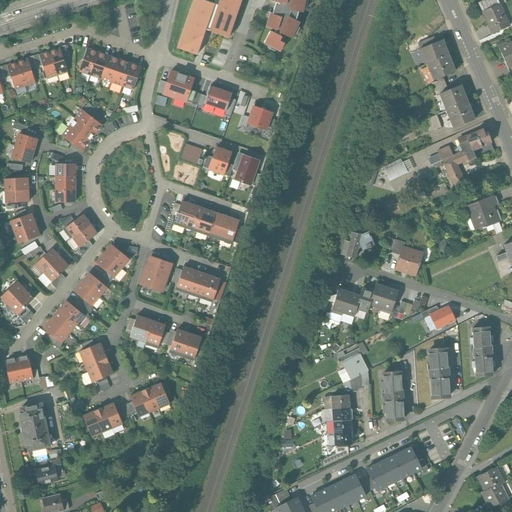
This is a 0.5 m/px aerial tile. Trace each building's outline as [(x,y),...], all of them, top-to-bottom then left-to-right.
[(200,0),(193,0),(177,49),(197,55),(206,30),(228,38),(241,0),(219,0),(217,6),(200,0)] [(275,0),(275,2),(276,3),(272,14),(271,14),(266,27),(276,31),(274,34),(270,32),(264,43),(281,52),(284,45),(279,42),(281,38),(280,37),(281,34),(291,39),(299,22),(296,21),(297,17),(299,12),(302,13),(304,0),(275,0)] [(500,4),(482,12),(492,34),(509,26),(500,4)] [(428,39),(418,44),(420,50),(423,48),(431,45),(428,39)] [(431,45),(423,48),(425,53),(422,54),(427,65),(428,64),(448,56),(442,40),(431,45)] [(511,43),(508,45),(507,43),(498,47),(507,68),(511,66),(511,43)] [(65,46),(60,48),(60,49),(63,59),(69,57),(65,46)] [(60,49),(50,52),(57,76),(67,72),(63,59),(60,49)] [(98,53),(87,49),(79,72),(90,75),(98,53)] [(50,52),(39,56),(42,66),(47,79),(57,76),(50,52)] [(98,53),(90,75),(101,79),(108,57),(98,53)] [(39,56),(39,55),(33,56),(37,68),(42,66),(39,56)] [(33,56),(27,58),(28,60),(31,70),(37,68),(33,56)] [(448,56),(428,64),(431,73),(434,72),(437,79),(443,77),(454,72),(448,56)] [(119,60),(108,57),(101,79),(112,83),(119,60)] [(31,70),(28,60),(17,63),(25,86),(35,83),(31,70)] [(119,60),(112,83),(122,86),(130,64),(119,60)] [(17,63),(7,66),(10,76),(14,89),(25,86),(17,63)] [(130,64),(122,86),(133,90),(141,68),(130,64)] [(6,65),(1,67),(4,78),(10,76),(7,66),(6,65)] [(193,80),(171,72),(163,95),(186,102),(193,80)] [(443,77),(437,79),(437,81),(431,84),(434,90),(446,85),(443,77)] [(446,85),(434,90),(436,96),(440,95),(440,94),(448,91),(446,85)] [(232,94),(210,86),(206,97),(204,104),(225,112),(226,112),(230,99),(232,94)] [(448,91),(440,94),(440,95),(447,111),(467,103),(460,86),(448,91)] [(195,93),(191,104),(197,106),(201,95),(195,93)] [(201,95),(197,106),(203,108),(204,104),(206,97),(201,95)] [(230,99),(226,112),(225,112),(224,115),(230,118),(236,101),(230,99)] [(447,111),(446,111),(453,128),(474,120),(467,103),(447,111)] [(96,112),(89,104),(85,108),(92,116),(96,112)] [(123,109),(124,115),(138,112),(137,106),(123,109)] [(272,113),(253,107),(247,125),(265,131),(270,119),(272,113)] [(101,125),(82,111),(75,119),(95,134),(101,125)] [(436,115),(424,120),(429,132),(441,127),(436,115)] [(95,134),(75,119),(69,128),(88,143),(95,134)] [(265,131),(264,136),(270,137),(275,120),(270,119),(265,131)] [(88,143),(69,128),(62,137),(82,151),(88,143)] [(484,128),(474,133),(475,133),(459,140),(464,151),(464,150),(468,160),(469,162),(475,159),(472,151),(481,147),(481,146),(490,143),(484,128)] [(37,139),(19,134),(15,146),(33,151),(37,139)] [(69,145),(59,141),(57,146),(67,150),(69,145)] [(490,143),(481,146),(481,147),(472,151),(475,159),(493,150),(490,143)] [(202,150),(186,144),(181,159),(197,165),(202,150)] [(33,151),(15,146),(12,158),(30,164),(33,151)] [(446,147),(432,154),(434,157),(435,156),(437,160),(450,154),(446,147)] [(231,153),(216,148),(212,158),(208,169),(208,170),(223,176),(227,164),(231,153)] [(464,151),(442,161),(454,188),(466,183),(462,175),(460,176),(455,166),(468,160),(464,150),(464,151)] [(63,157),(52,153),(50,159),(61,163),(63,157)] [(212,158),(206,156),(203,167),(208,169),(212,158)] [(258,162),(243,157),(235,179),(241,182),(244,183),(250,185),(254,173),(258,162)] [(404,160),(383,168),(387,179),(408,172),(404,160)] [(75,164),(56,164),(56,177),(75,177),(75,164)] [(233,166),(227,164),(223,176),(229,177),(233,166)] [(392,179),(383,177),(384,172),(374,170),(371,185),(390,189),(392,179)] [(260,175),(254,173),(250,185),(256,187),(260,175)] [(75,177),(56,177),(56,190),(75,190),(75,177)] [(27,178),(5,179),(5,191),(28,190),(27,178)] [(28,190),(5,191),(6,203),(18,203),(28,202),(28,190)] [(75,190),(56,190),(56,203),(75,203),(75,190)] [(492,197),(466,207),(476,232),(485,229),(485,228),(498,222),(492,207),(496,206),(492,197)] [(193,205),(181,202),(180,205),(176,217),(174,223),(185,227),(193,205)] [(180,205),(174,203),(170,215),(176,217),(180,205)] [(60,205),(50,209),(52,214),(62,210),(60,205)] [(204,209),(193,205),(185,227),(197,230),(204,209)] [(25,209),(14,214),(16,219),(27,215),(25,209)] [(215,213),(204,209),(197,230),(208,234),(215,213)] [(215,213),(208,234),(220,239),(228,217),(215,213)] [(16,219),(10,221),(14,233),(35,225),(31,214),(27,215),(16,219)] [(74,221),(65,228),(72,238),(90,225),(83,215),(74,221)] [(71,216),(61,223),(65,228),(74,221),(71,216)] [(228,217),(220,239),(232,243),(239,221),(228,217)] [(35,225),(14,233),(19,244),(39,236),(35,225)] [(90,225),(72,238),(79,248),(89,241),(97,234),(90,225)] [(368,232),(361,235),(352,233),(346,257),(355,258),(357,249),(361,247),(363,250),(366,249),(367,249),(371,248),(371,247),(373,246),(368,232)] [(404,243),(394,240),(390,252),(400,255),(402,248),(403,248),(404,243)] [(79,248),(77,249),(83,257),(92,246),(89,241),(79,248)] [(35,242),(21,250),(25,256),(38,248),(35,242)] [(511,242),(503,245),(506,253),(508,259),(510,266),(511,265),(511,242)] [(129,259),(112,245),(104,254),(121,269),(129,259)] [(38,248),(25,256),(28,261),(43,252),(40,247),(38,248)] [(403,248),(402,248),(400,255),(395,270),(414,276),(417,269),(419,267),(420,264),(419,262),(421,254),(403,248)] [(52,249),(35,264),(44,273),(60,258),(52,249)] [(506,253),(495,257),(497,263),(508,259),(506,253)] [(121,269),(104,254),(96,264),(104,270),(113,278),(121,269)] [(60,258),(44,273),(52,282),(61,274),(68,267),(60,258)] [(152,258),(150,265),(147,264),(140,284),(162,292),(171,265),(152,258)] [(195,271),(183,267),(182,271),(177,284),(176,288),(188,292),(195,271)] [(176,269),(172,282),(177,284),(182,271),(176,269)] [(113,278),(104,270),(100,275),(110,282),(113,278)] [(195,271),(188,292),(200,297),(208,275),(195,271)] [(101,283),(89,273),(82,283),(99,297),(107,288),(101,283)] [(499,273),(474,285),(478,293),(503,281),(499,273)] [(52,282),(51,284),(56,289),(65,279),(61,274),(52,282)] [(208,275),(200,297),(213,301),(213,299),(219,281),(220,280),(208,275)] [(110,283),(105,279),(101,283),(107,288),(110,283)] [(219,281),(213,299),(220,301),(225,283),(219,281)] [(17,282),(0,297),(9,306),(25,291),(17,282)] [(99,297),(82,283),(74,292),(82,298),(91,306),(99,297)] [(386,287),(376,284),(373,292),(369,305),(380,309),(387,288),(386,287)] [(394,288),(387,286),(386,287),(387,288),(380,309),(379,311),(390,314),(393,305),(398,291),(394,290),(394,288)] [(342,290),(338,289),(334,302),(331,312),(342,316),(343,314),(342,314),(349,292),(349,293),(350,291),(343,288),(342,290)] [(373,292),(362,288),(360,296),(356,309),(367,313),(369,305),(373,292)] [(25,291),(9,306),(17,315),(26,307),(33,299),(25,291)] [(349,293),(349,292),(342,314),(343,314),(353,317),(356,309),(360,296),(349,293)] [(427,298),(421,296),(420,301),(418,307),(424,309),(427,298)] [(91,306),(82,298),(78,303),(89,312),(90,313),(94,309),(91,306)] [(420,301),(414,300),(412,305),(410,311),(416,313),(418,307),(420,301)] [(71,305),(66,301),(59,310),(76,325),(84,315),(71,305)] [(78,303),(75,301),(71,305),(84,315),(85,317),(89,312),(78,303)] [(334,302),(328,301),(324,312),(330,314),(331,312),(334,302)] [(407,303),(401,301),(399,307),(397,313),(403,315),(407,303)] [(412,305),(407,303),(403,315),(409,316),(410,311),(412,305)] [(399,307),(393,305),(390,314),(390,316),(395,318),(397,313),(399,307)] [(436,306),(420,314),(422,319),(430,316),(439,312),(436,306)] [(26,307),(17,315),(21,319),(30,311),(26,307)] [(449,310),(445,309),(439,312),(430,316),(436,328),(453,320),(449,310)] [(76,325),(59,310),(51,320),(68,334),(76,325)] [(30,311),(21,319),(25,323),(34,315),(30,311)] [(153,321),(137,316),(135,320),(129,337),(146,343),(153,321)] [(135,320),(130,318),(124,335),(129,337),(135,320)] [(68,334),(51,320),(43,329),(50,334),(61,343),(68,334)] [(153,321),(146,343),(158,347),(159,343),(163,331),(165,326),(153,321)] [(488,328),(472,329),(473,349),(473,357),(474,357),(475,377),(492,375),(490,357),(491,357),(490,346),(488,328)] [(189,334),(176,330),(169,351),(182,355),(189,334)] [(169,333),(163,331),(159,343),(165,344),(169,333)] [(61,343),(50,334),(46,339),(58,349),(62,345),(61,343)] [(189,334),(182,355),(194,359),(201,338),(189,334)] [(92,340),(81,345),(83,350),(94,345),(92,340)] [(367,353),(361,342),(356,344),(362,355),(367,353)] [(83,350),(79,352),(83,362),(104,353),(100,343),(94,345),(83,350)] [(445,349),(428,350),(430,370),(429,370),(430,379),(430,378),(432,398),(448,397),(447,379),(448,379),(447,367),(446,367),(445,349)] [(104,353),(83,362),(88,372),(108,363),(104,353)] [(31,371),(28,356),(27,357),(26,356),(19,358),(17,359),(21,382),(33,379),(31,371)] [(360,357),(342,364),(350,380),(356,377),(362,374),(367,371),(360,357)] [(17,359),(14,359),(7,360),(7,361),(5,361),(10,384),(21,382),(17,359)] [(108,363),(88,372),(92,383),(95,381),(106,377),(113,374),(108,363)] [(40,381),(37,369),(31,371),(33,379),(34,382),(40,381)] [(399,372),(383,373),(384,393),(384,401),(385,401),(386,421),(403,420),(402,402),(401,390),(399,372)] [(106,377),(95,381),(97,387),(108,382),(106,377)] [(108,382),(97,387),(99,392),(110,388),(108,382)] [(160,383),(150,388),(159,409),(169,404),(160,383)] [(61,387),(50,390),(52,396),(63,393),(61,387)] [(150,388),(140,392),(149,413),(159,409),(150,388)] [(140,392),(130,396),(132,402),(137,413),(139,417),(149,413),(140,392)] [(348,395),(331,396),(332,409),(349,408),(348,395)] [(82,401),(71,405),(73,411),(85,406),(82,401)] [(132,402),(127,404),(131,415),(137,413),(132,402)] [(113,403),(103,408),(112,429),(122,424),(120,420),(116,409),(113,403)] [(127,404),(121,406),(126,417),(131,415),(127,404)] [(41,405),(20,409),(22,415),(21,415),(26,444),(28,444),(29,451),(49,446),(41,405)] [(121,406),(116,409),(120,420),(126,417),(121,406)] [(103,408),(93,412),(102,433),(112,429),(103,408)] [(349,408),(332,409),(333,421),(350,420),(349,408)] [(93,412),(83,416),(92,437),(102,433),(93,412)] [(350,420),(333,421),(334,434),(351,432),(350,420)] [(277,446),(290,446),(290,429),(283,429),(283,439),(277,439),(277,446)] [(351,432),(334,434),(335,446),(352,445),(351,432)] [(428,470),(416,445),(411,448),(421,469),(423,473),(428,470)] [(348,447),(335,448),(335,454),(336,459),(348,453),(348,447)] [(421,469),(411,448),(401,452),(412,474),(421,469)] [(412,474),(401,452),(393,456),(404,478),(412,474)] [(335,454),(322,460),(323,466),(336,459),(335,454)] [(404,478),(393,456),(384,461),(395,482),(404,478)] [(395,482),(384,461),(375,465),(386,487),(395,482)] [(33,467),(37,485),(56,481),(53,463),(33,467)] [(510,480),(502,464),(495,468),(503,483),(507,481),(510,480)] [(386,487),(375,465),(366,469),(370,478),(376,489),(377,491),(386,487)] [(495,467),(476,477),(483,491),(484,491),(494,486),(494,488),(500,485),(503,483),(495,468),(495,467)] [(364,494),(359,483),(355,475),(346,479),(356,501),(365,497),(364,494)] [(376,489),(370,478),(365,481),(370,491),(376,489)] [(356,501),(346,479),(337,484),(348,505),(356,501)] [(370,491),(365,481),(359,483),(364,494),(370,491)] [(511,490),(507,481),(503,483),(500,485),(507,498),(511,495),(511,490)] [(348,505),(337,484),(328,488),(339,510),(348,505)] [(494,486),(484,491),(483,491),(481,492),(489,508),(500,503),(507,499),(507,498),(500,485),(494,488),(494,486)] [(334,511),(339,510),(328,488),(320,492),(329,511),(334,511)] [(107,490),(96,494),(99,501),(109,496),(107,490)] [(288,495),(286,490),(270,498),(272,503),(288,495)] [(329,511),(320,492),(310,497),(314,504),(317,511),(329,511)] [(62,511),(59,495),(41,499),(44,511),(62,511)] [(288,495),(272,503),(275,508),(291,500),(288,495)] [(291,500),(275,508),(277,511),(290,511),(301,507),(297,498),(291,500)] [(500,503),(489,508),(490,511),(494,511),(502,508),(500,503)]
